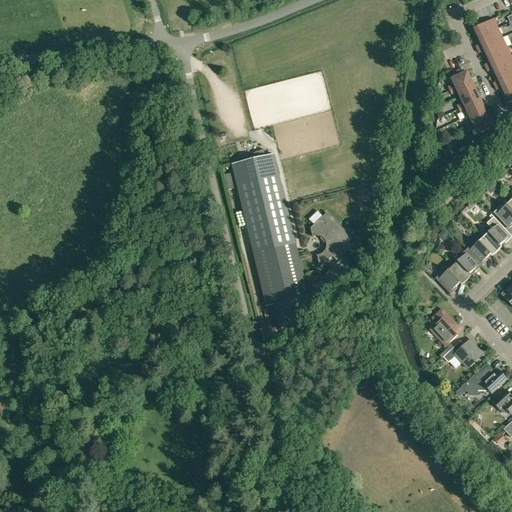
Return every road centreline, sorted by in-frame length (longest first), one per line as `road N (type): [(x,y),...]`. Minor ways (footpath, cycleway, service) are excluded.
road 1 (unclassified): [(253,511),(266,438),(261,405),(187,67),(161,43)]
road 2 (unclassified): [(0,63),(161,43)]
road 3 (unclassified): [(161,43),(206,37),(312,0)]
road 4 (residential): [(500,113),(455,21),(484,0)]
road 5 (residential): [(511,358),(463,306),(511,261)]
